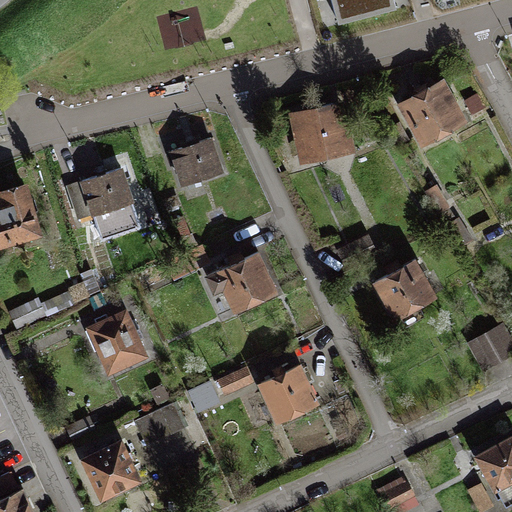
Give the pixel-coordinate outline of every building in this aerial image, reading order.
[(332,0),(338,25),(396,9),(393,0),(332,0)] [(440,80),(390,107),(414,151),(464,123),(440,80)] [(340,105),(285,113),(292,160),(347,151),(340,105)] [(211,137),(161,152),(172,189),(222,175),(211,137)] [(110,170),(76,180),(89,220),(123,209),(110,170)] [(16,183),(0,187),(0,249),(34,239),(16,183)] [(360,223),(323,246),(336,268),(373,246),(360,223)] [(251,250),(204,265),(220,315),(267,301),(251,250)] [(407,258),(364,287),(388,325),(432,296),(407,258)] [(121,307),(73,329),(97,380),(145,358),(121,307)] [(511,350),(500,326),(460,345),(476,379),(511,361),(511,350)] [(249,392),(268,430),(310,409),(291,371),(249,392)] [(242,373),(204,387),(211,406),(249,392),(242,373)] [(114,435),(65,457),(90,509),(138,487),(114,435)] [(511,435),(470,455),(491,497),(511,487),(511,435)] [(401,477),(369,496),(377,511),(384,511),(412,496),(401,477)] [(27,511),(14,489),(0,497),(0,511),(27,511)]
